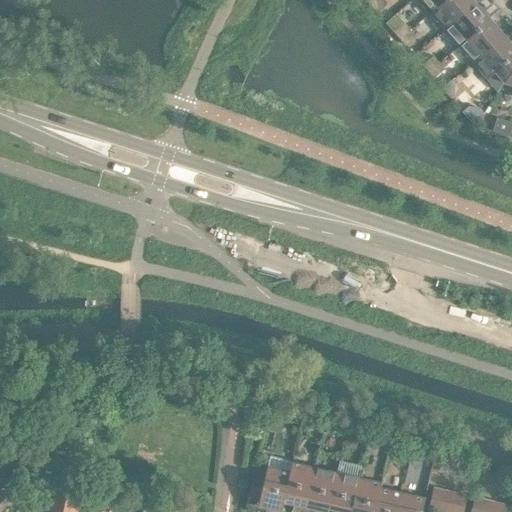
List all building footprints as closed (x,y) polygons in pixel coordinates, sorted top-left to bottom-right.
[(387,3),(384,0),(377,0),(371,6),(376,12),(387,3)] [(418,0),(429,12),(442,0),(418,0)] [(442,0),(429,12),(443,28),(474,1),(473,0),(442,0)] [(483,11),(474,1),(443,28),(458,44),(486,20),(488,18),(483,11)] [(458,44),(472,61),(503,34),(494,24),(488,18),(486,20),(458,44)] [(393,32),(399,38),(410,29),(404,22),(393,32)] [(410,29),(399,38),(405,45),(415,35),(410,29)] [(495,71),(503,81),(511,67),(511,44),(503,34),(472,61),(486,78),(495,71)] [(422,64),(427,71),(438,62),(432,55),(422,64)] [(438,62),(427,71),(433,77),(444,68),(438,62)] [(511,67),(503,81),(511,83),(511,67)] [(443,88),(450,95),(456,90),(450,82),(443,88)] [(462,111),(471,120),(483,110),(475,101),(462,111)] [(511,122),(496,117),(492,130),(508,136),(511,124),(511,122)] [(283,501),(282,500),(291,461),(269,456),(261,488),(253,486),(255,479),(251,479),(244,509),(256,511),(266,511),(267,507),(281,510),(283,501)] [(302,511),(313,466),(291,461),(282,500),(283,501),(295,504),(294,510),(291,509),(290,511),(302,511)] [(313,511),(314,508),(327,511),(336,471),(313,466),(302,511),(313,511)] [(349,511),(358,477),(336,471),(327,511),(331,511),(349,511)] [(0,508),(2,500),(9,502),(14,480),(0,477),(0,508)] [(358,477),(349,511),(373,511),(379,487),(380,487),(381,482),(358,477)] [(396,511),(401,492),(380,487),(379,487),(373,511),(396,511)] [(433,487),(427,511),(431,511),(438,511),(444,489),(433,487)] [(438,511),(450,511),(455,492),(444,489),(438,511)] [(74,511),(77,497),(54,492),(50,511),(74,511)] [(420,511),(424,497),(401,492),(396,511),(420,511)] [(462,511),(466,495),(455,492),(450,511),(462,511)] [(474,496),(469,511),(481,511),(485,499),(474,496)] [(485,499),(481,511),(493,511),(496,501),(485,499)] [(496,501),(493,511),(505,511),(507,504),(496,501)]
